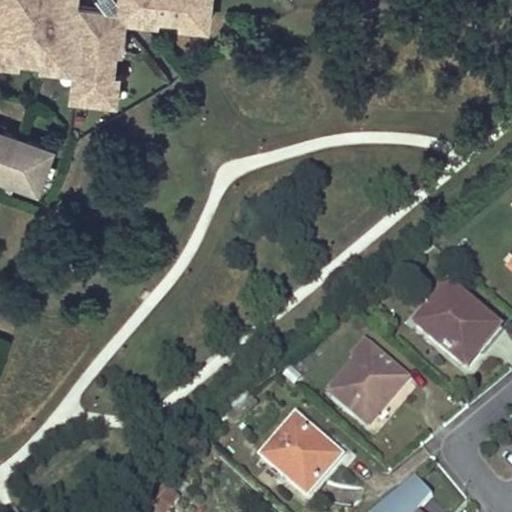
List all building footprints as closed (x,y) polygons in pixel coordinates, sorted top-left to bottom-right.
[(0,60),(76,67),(73,95),(111,97),(117,20),(117,17),(113,17),(73,13),(74,5),(69,0),(0,0),(0,13),(8,14),(7,27),(0,26),(0,60)] [(122,0),(122,10),(122,13),(128,13),(205,18),(206,0),(122,0)] [(122,10),(113,17),(117,17),(117,20),(128,13),(122,13),(122,10)] [(8,14),(0,13),(0,26),(7,27),(8,14)] [(0,185),(37,199),(51,155),(0,137),(0,185)] [(500,328),(450,286),(416,326),(460,364),(479,344),(483,348),(500,328)] [(362,403),(376,415),(406,377),(366,342),(354,356),(359,360),(331,391),(354,412),(362,403)] [(256,403),(245,390),(230,403),(240,415),(256,403)] [(297,416),(261,456),(307,497),(342,456),(297,416)] [(150,511),(163,511),(188,484),(179,477),(150,511)]
